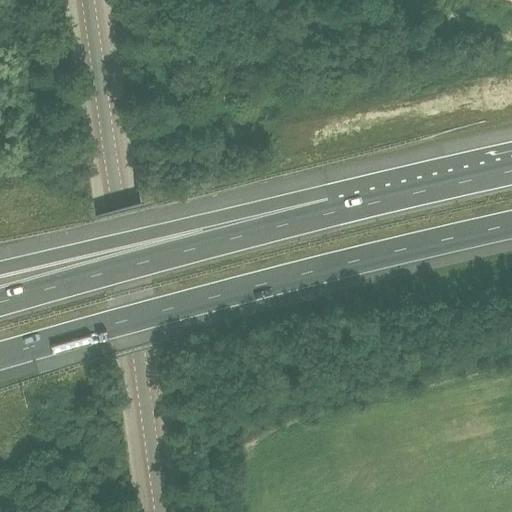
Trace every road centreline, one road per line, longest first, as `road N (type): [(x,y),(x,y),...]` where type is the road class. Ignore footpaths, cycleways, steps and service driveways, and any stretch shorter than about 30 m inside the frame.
road 1 (motorway): [(0,356),(511,225)]
road 2 (tertiary): [(159,511),(87,0)]
road 3 (motorway): [(323,215),(0,304)]
road 4 (motorway): [(323,215),(154,233),(0,268)]
road 5 (motorway): [(511,172),(323,215)]
